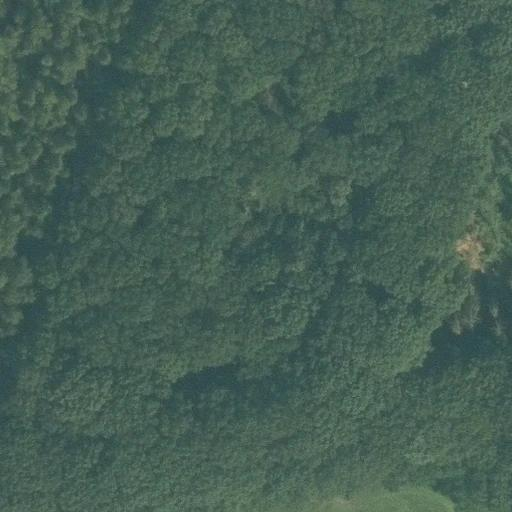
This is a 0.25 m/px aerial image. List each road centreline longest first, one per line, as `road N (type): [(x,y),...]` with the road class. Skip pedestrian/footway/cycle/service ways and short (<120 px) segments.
road 1 (track): [(511,376),(150,433),(0,439)]
road 2 (track): [(489,0),(341,403)]
